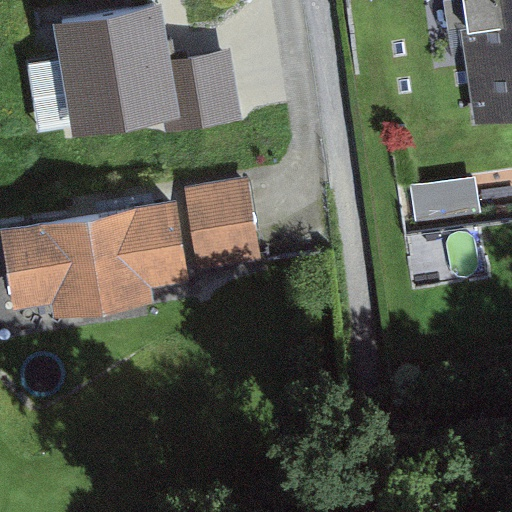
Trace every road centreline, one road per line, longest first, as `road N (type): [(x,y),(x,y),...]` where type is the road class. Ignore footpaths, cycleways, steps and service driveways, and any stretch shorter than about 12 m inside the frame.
road 1 (residential): [(306,0),(360,319)]
road 2 (track): [(360,319),(377,511)]
